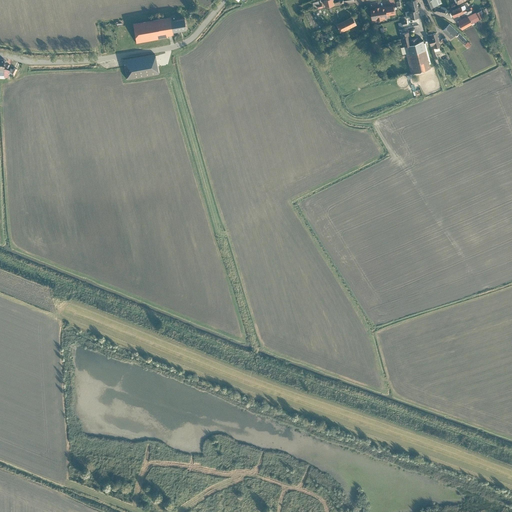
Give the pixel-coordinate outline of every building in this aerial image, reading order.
[(416,0),(411,0),(407,1),(409,11),(418,9),(416,0)] [(425,0),(429,8),(439,4),(441,3),(440,0),(425,0)] [(393,5),(385,6),(386,13),(389,12),(389,14),(394,13),(393,5)] [(376,8),(371,9),(373,18),(377,18),(378,19),(383,18),(382,18),(387,17),(387,14),(386,13),(385,6),(380,7),(380,6),(376,7),(376,8)] [(461,6),(451,9),(453,17),(463,13),(461,6)] [(479,8),(458,21),(463,29),(484,17),(479,8)] [(409,11),(406,12),(407,19),(411,19),(419,17),(418,9),(409,11)] [(358,24),(354,16),(336,25),(341,33),(358,24)] [(171,17),(133,24),(137,42),(174,35),(174,31),(189,29),(187,18),(172,20),(171,17)] [(448,24),(443,30),(451,37),(457,31),(450,23),(449,23),(448,24)] [(404,38),(402,38),(404,46),(405,46),(406,53),(412,73),(415,72),(431,68),(424,41),(419,42),(418,38),(411,39),(409,31),(403,33),(404,38)] [(436,32),(428,35),(429,38),(430,42),(438,40),(436,32)] [(460,33),(456,37),(468,49),(472,44),(460,33)] [(438,40),(430,42),(431,45),(432,48),(435,47),(439,46),(440,46),(438,40)] [(156,53),(124,58),(127,78),(160,73),(156,53)]
